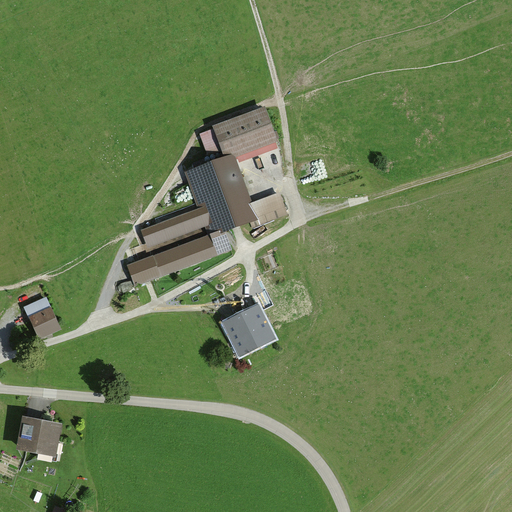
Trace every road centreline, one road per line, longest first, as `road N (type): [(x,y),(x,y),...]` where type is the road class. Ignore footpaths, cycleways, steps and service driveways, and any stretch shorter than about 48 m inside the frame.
road 1 (unclassified): [(343,511),(302,447),(269,423),(209,407),(0,389)]
road 2 (track): [(250,0),(278,95),(296,221)]
road 3 (track): [(511,153),(296,221)]
